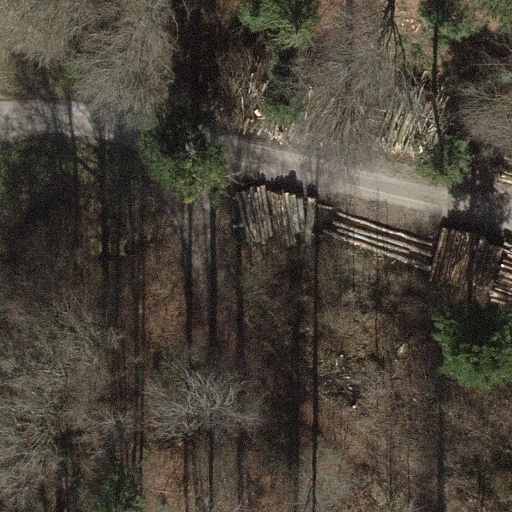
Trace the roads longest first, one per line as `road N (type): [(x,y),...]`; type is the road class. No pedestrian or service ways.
road 1 (track): [(0,124),(112,141),(313,414),(467,511)]
road 2 (track): [(511,232),(372,177),(112,141)]
